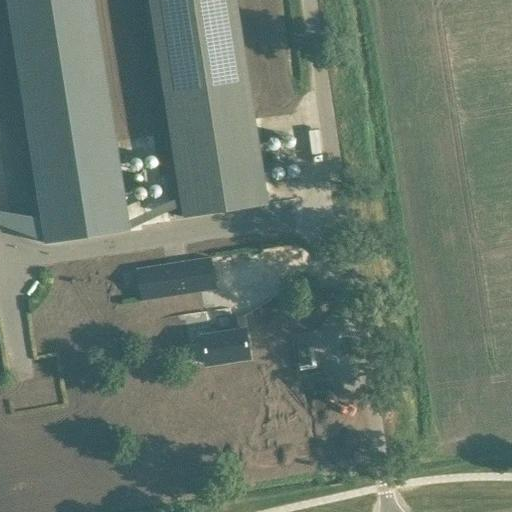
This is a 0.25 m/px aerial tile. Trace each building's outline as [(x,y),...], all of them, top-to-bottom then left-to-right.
[(7,0),(36,186),(26,187),(32,228),(42,226),(43,229),(129,216),(95,0),(7,0)] [(148,0),(182,216),(268,203),(236,0),(148,0)] [(216,289),(211,257),(136,269),(141,301),(216,289)] [(201,336),(205,364),(249,357),(243,317),(230,319),(232,331),(201,336)] [(296,347),(297,362),(313,361),(312,346),(296,347)] [(324,348),(313,350),(315,366),(326,364),(324,348)]
